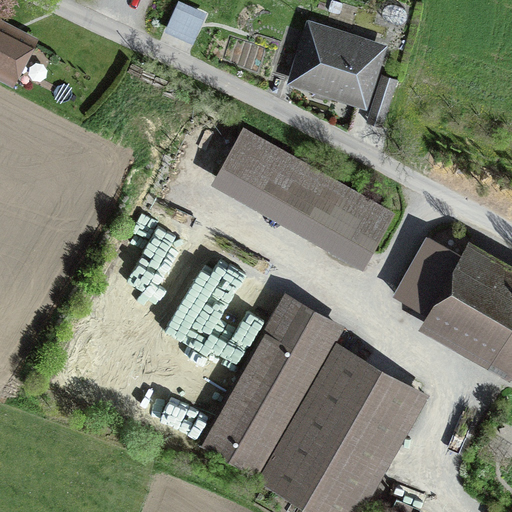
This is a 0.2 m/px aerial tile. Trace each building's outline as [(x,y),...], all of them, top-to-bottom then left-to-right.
[(180,2),(166,33),(194,45),(208,14),(180,2)] [(387,22),(396,25),(402,23),(406,18),(406,12),(401,7),(393,4),(386,5),(382,10),(382,17),(387,22)] [(377,45),(313,24),(297,73),(361,94),(377,45)] [(0,78),(7,83),(28,44),(0,30),(0,78)] [(382,126),(397,79),(382,75),(367,122),(382,126)] [(371,250),(390,216),(242,132),(222,166),(371,250)] [(137,213),(59,380),(196,444),(239,353),(222,345),(227,335),(212,328),(190,375),(159,360),(151,378),(132,369),(193,239),(137,213)] [(419,258),(438,268),(450,246),(432,235),(419,258)] [(511,375),(511,284),(461,256),(429,313),(511,360),(511,368),(509,374),(511,375)] [(202,443),(256,474),(339,328),(285,297),(202,443)] [(352,511),(420,394),(339,348),(264,479),(323,511),(352,511)]
